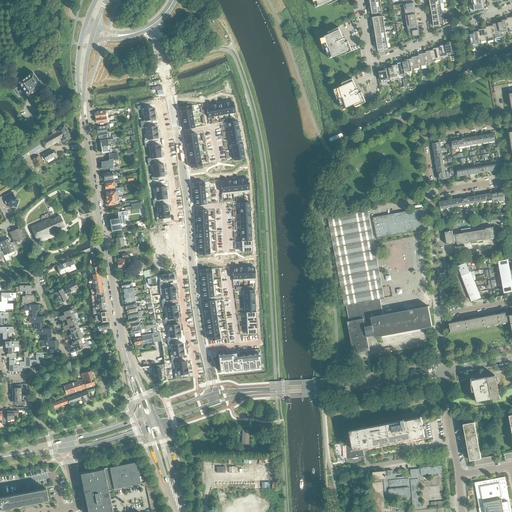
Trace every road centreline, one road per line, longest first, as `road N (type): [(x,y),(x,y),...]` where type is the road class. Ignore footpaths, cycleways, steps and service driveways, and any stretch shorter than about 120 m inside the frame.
road 1 (tertiary): [(128,360),(81,104)]
road 2 (residential): [(164,135),(191,351)]
road 3 (residential): [(5,375),(24,376),(63,350),(32,273),(0,282)]
road 4 (residential): [(428,193),(421,136),(511,121)]
road 5 (residential): [(187,209),(202,349)]
road 6 (residential): [(438,315),(428,193)]
